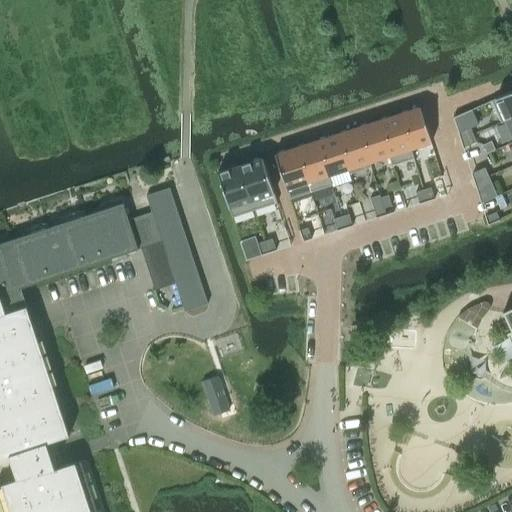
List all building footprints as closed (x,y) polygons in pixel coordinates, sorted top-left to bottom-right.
[(511,91),(491,101),(501,122),(505,120),(511,117),(511,91)] [(410,149),(411,149),(432,143),(420,107),(399,114),(410,149)] [(414,158),(411,149),(410,149),(399,114),(378,121),(390,156),(389,156),(392,166),(414,158)] [(378,121),(358,127),(369,163),(389,156),(390,156),(378,121)] [(358,127),(337,134),(349,169),(350,174),(371,167),(369,163),(358,127)] [(458,133),(461,140),(473,135),(470,127),(458,133)] [(337,134),(317,140),(328,176),(349,169),(337,134)] [(473,135),(461,140),(463,148),(476,142),(473,135)] [(317,140),(296,147),(311,192),(331,185),(317,140)] [(490,141),(483,144),(487,153),(494,150),(490,141)] [(311,192),(296,147),(275,154),(289,199),(311,192)] [(263,158),(240,165),(255,210),(277,203),(263,158)] [(255,210),(240,165),(218,173),(232,217),(255,210)] [(472,175),(474,183),(486,177),(483,170),(472,175)] [(486,177),(474,183),(477,190),(490,184),(486,177)] [(423,190),(427,201),(435,199),(431,187),(423,190)] [(147,196),(151,208),(175,200),(171,188),(147,196)] [(420,204),(427,201),(423,190),(416,192),(420,204)] [(375,215),(385,212),(380,195),(370,198),(375,215)] [(381,198),(384,208),(392,206),(388,195),(381,198)] [(151,208),(152,213),(155,220),(178,212),(175,200),(151,208)] [(123,203),(0,244),(0,294),(21,287),(141,249),(162,242),(158,231),(155,220),(152,213),(129,220),(123,203)] [(178,212),(155,220),(158,231),(182,223),(178,212)] [(488,225),(500,220),(496,212),(485,217),(488,225)] [(349,214),(341,216),(345,228),(353,226),(349,214)] [(345,228),(341,216),(334,219),(338,231),(345,228)] [(182,223),(158,231),(162,242),(162,243),(186,235),(182,223)] [(300,230),(299,230),(303,242),(312,239),(308,228),(300,230)] [(186,235),(162,243),(166,254),(190,246),(186,235)] [(272,238),(265,241),(269,253),(276,250),(272,238)] [(269,253),(265,241),(257,243),(261,255),(269,253)] [(162,242),(141,249),(155,290),(176,283),(174,277),(170,265),(166,254),(162,243),(162,242)] [(190,246),(166,254),(170,265),(193,258),(190,246)] [(193,258),(170,265),(174,277),(197,269),(193,258)] [(197,269),(174,277),(176,283),(177,288),(201,281),(197,269)] [(201,281),(177,288),(181,300),(205,292),(201,281)] [(0,458),(9,455),(12,465),(51,453),(47,443),(70,436),(21,287),(0,294),(0,458)] [(209,304),(205,292),(181,300),(185,312),(209,304)] [(467,309),(458,317),(477,328),(482,318),(489,310),(490,308),(490,304),(488,302),(484,301),(470,307),(467,309)] [(511,308),(503,312),(511,330),(511,308)] [(215,371),(200,376),(211,410),(226,405),(215,371)] [(56,469),(51,453),(12,465),(17,479),(0,484),(0,495),(5,511),(97,511),(80,461),(56,469)]
